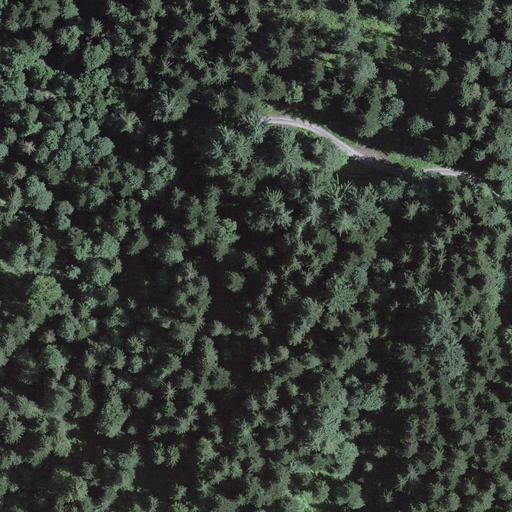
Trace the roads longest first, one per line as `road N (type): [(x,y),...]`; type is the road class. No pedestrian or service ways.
road 1 (track): [(511,202),(466,173),(376,169),(303,123),(157,121),(0,79)]
road 2 (track): [(0,258),(72,283),(141,275),(200,246),(281,172),(303,166),(388,173)]
